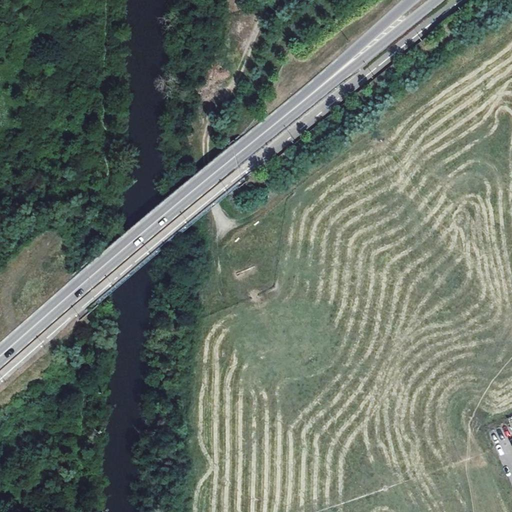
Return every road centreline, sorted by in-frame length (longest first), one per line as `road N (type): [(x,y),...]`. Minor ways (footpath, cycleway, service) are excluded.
road 1 (primary): [(0,355),(324,82)]
road 2 (primary): [(324,82),(435,0)]
